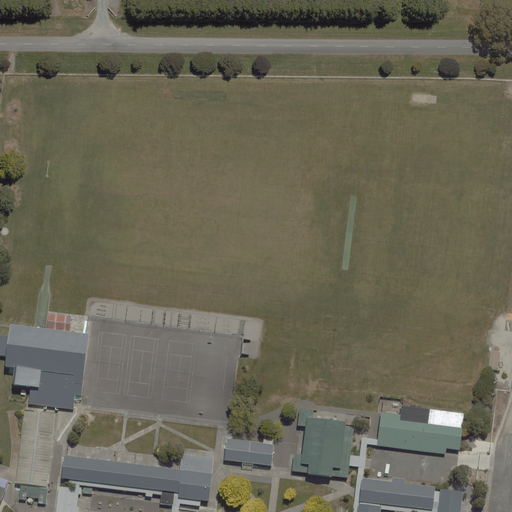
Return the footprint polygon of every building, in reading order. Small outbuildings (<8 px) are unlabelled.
[(80,327),(4,319),(0,354),(0,359),(12,360),(36,363),(76,367),(80,327)] [(36,363),(12,360),(10,379),(34,382),(36,363)] [(69,387),(26,383),(24,401),(67,406),(69,387)] [(55,411),(20,406),(10,480),(17,481),(15,499),(44,502),(55,411)] [(458,419),(375,411),(371,446),(454,455),(458,419)] [(341,418),(300,413),(295,469),(336,473),(341,418)] [(271,437),(221,432),(219,457),(268,462),(271,437)] [(201,496),(206,448),(175,445),(173,463),(59,451),(57,475),(172,487),(172,493),(201,496)] [(458,511),(461,485),(352,474),(347,511),(376,511),(377,502),(425,507),(424,511),(458,511)]
